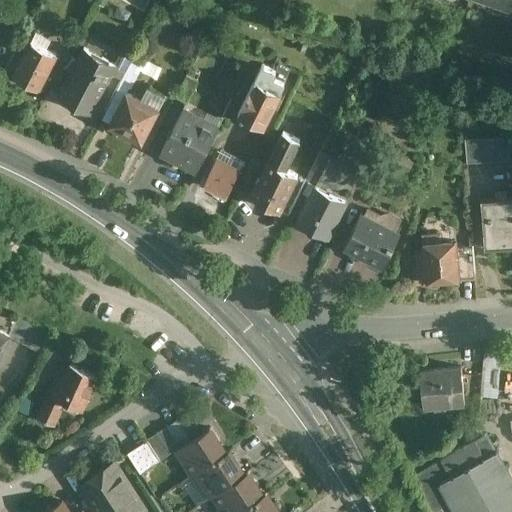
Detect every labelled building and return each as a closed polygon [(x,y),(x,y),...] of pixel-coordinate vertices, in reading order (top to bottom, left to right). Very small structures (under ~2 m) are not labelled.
[(511,0),(471,0),(511,14),(511,0)] [(95,37),(89,47),(113,60),(119,51),(95,37)] [(56,55),(30,42),(25,53),(14,74),(14,75),(16,76),(18,79),(23,81),(26,81),(39,88),(56,55)] [(84,47),(59,97),(91,113),(116,63),(84,47)] [(16,48),(5,70),(14,74),(25,53),(16,48)] [(134,54),(125,49),(111,76),(121,80),(134,54)] [(140,69),(130,63),(121,80),(131,86),(140,69)] [(286,76),(262,64),(238,113),(264,126),(281,91),(279,91),(286,76)] [(194,84),(184,79),(173,101),(183,106),(194,84)] [(141,98),(127,91),(110,124),(112,125),(110,128),(123,135),(125,131),(141,139),(164,93),(148,85),(141,98)] [(219,124),(183,106),(161,150),(197,168),(219,124)] [(283,130),(275,148),(251,196),(280,210),(298,174),(286,168),(300,138),(283,130)] [(510,160),(509,135),(469,137),(470,162),(510,160)] [(239,170),(217,158),(205,181),(228,193),(239,170)] [(329,160),(316,184),(315,184),(297,220),(310,226),(308,230),(325,238),(346,198),(336,194),(348,170),(329,160)] [(298,174),(280,210),(288,214),(306,178),(298,174)] [(511,195),(481,197),(483,248),(511,246),(511,195)] [(399,230),(361,212),(345,244),(383,263),(399,230)] [(440,232),(423,234),(425,272),(422,272),(423,283),(434,282),(433,278),(458,276),(456,248),(455,240),(441,241),(440,232)] [(472,246),(456,248),(458,276),(474,275),(472,246)] [(37,329),(17,320),(9,336),(31,347),(37,329)] [(0,356),(9,337),(0,332),(0,356)] [(97,377),(70,365),(64,378),(58,375),(38,419),(53,426),(64,403),(81,411),(97,377)] [(461,366),(419,371),(423,406),(464,402),(461,366)] [(200,432),(187,412),(177,419),(190,439),(200,432)] [(190,439),(177,419),(167,426),(180,446),(190,439)] [(180,446),(167,426),(157,432),(170,452),(177,448),(180,446)] [(180,446),(177,448),(193,473),(196,471),(196,470),(226,450),(210,426),(200,432),(190,439),(180,446)] [(170,452),(157,432),(147,439),(160,459),(170,452)] [(467,448),(410,480),(428,511),(452,511),(437,485),(495,452),(487,438),(468,448),(467,448)] [(147,439),(127,452),(140,473),(160,459),(147,439)] [(226,450),(196,470),(196,471),(212,494),(214,493),(214,492),(245,472),(244,471),(229,448),(226,450)] [(511,511),(511,479),(496,452),(495,452),(437,485),(452,511),(511,511)] [(13,464),(0,453),(0,470),(5,474),(13,464)] [(144,507),(114,462),(80,484),(96,507),(99,511),(125,511),(139,503),(142,508),(144,507)] [(248,469),(244,471),(245,472),(214,492),(214,493),(226,511),(232,511),(263,492),(263,491),(248,469)] [(263,492),(232,511),(281,511),(266,489),(263,491),(263,492)] [(70,511),(62,500),(45,511),(70,511)]
